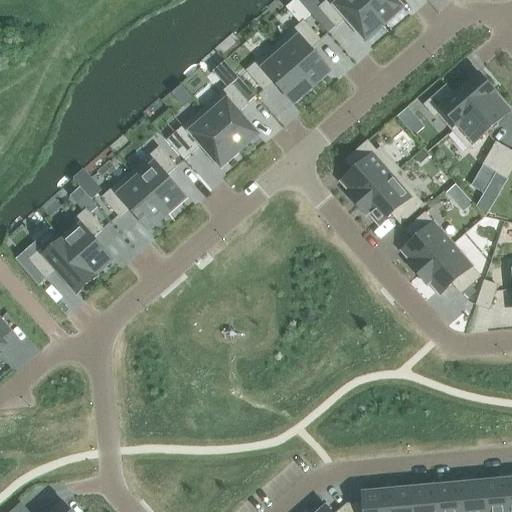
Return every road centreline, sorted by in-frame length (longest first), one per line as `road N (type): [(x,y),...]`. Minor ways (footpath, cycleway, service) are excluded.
road 1 (residential): [(511,342),(451,343),(293,168)]
road 2 (residential): [(293,168),(93,340)]
road 3 (residential): [(485,7),(293,168)]
road 4 (residential): [(286,511),(324,477),(511,460)]
road 5 (residential): [(93,340),(112,492),(129,511)]
